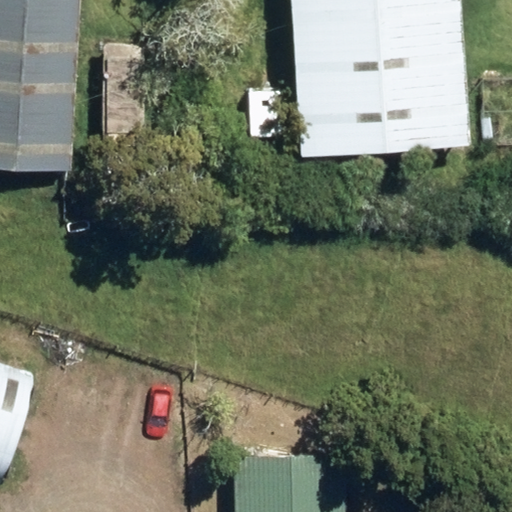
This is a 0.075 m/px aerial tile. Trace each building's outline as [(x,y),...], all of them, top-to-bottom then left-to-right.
[(0,0),(0,155),(70,160),(81,0),(0,0)] [(462,0),(293,0),(302,139),(470,128),(462,0)] [(148,127),(153,34),(109,32),(104,125),(148,127)] [(285,141),(283,83),(253,84),(254,142),(285,141)] [(0,475),(34,370),(0,359),(0,475)] [(347,511),(345,446),(236,449),(237,511),(347,511)]
